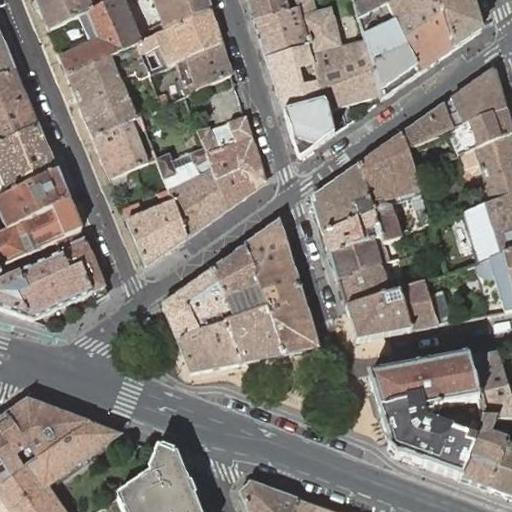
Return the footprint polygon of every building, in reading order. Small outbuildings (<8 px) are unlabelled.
[(87,16),(94,13),(88,0),(50,0),(37,6),(48,34),(83,18),(87,16)] [(143,45),(123,0),(121,0),(108,7),(103,9),(123,55),(137,48),(143,45)] [(211,13),(207,0),(151,0),(164,35),(211,13)] [(246,0),(254,23),(287,14),(289,14),(299,11),(297,6),(288,9),(285,0),(246,0)] [(350,107),(379,99),(379,97),(371,68),(365,48),(364,43),(342,50),(331,11),(317,15),(312,0),(295,0),(297,6),(299,11),(300,18),(304,32),(309,50),(314,67),(319,86),(324,105),(325,105),(327,114),(341,110),(350,107)] [(381,104),(419,76),(416,70),(407,50),(395,24),(387,7),(384,0),(352,0),(355,7),(359,23),(364,43),(365,48),(371,68),(379,97),(379,99),(381,104)] [(434,8),(431,0),(384,0),(387,7),(395,24),(407,50),(416,70),(419,76),(453,52),(439,6),(434,8)] [(480,33),(470,0),(431,0),(434,8),(439,6),(453,52),(480,33)] [(110,61),(123,55),(103,9),(94,13),(87,16),(90,21),(96,36),(99,43),(59,61),(67,80),(110,61)] [(185,62),(221,46),(211,13),(164,35),(143,45),(137,48),(142,59),(162,50),(170,69),(177,66),(179,65),(185,62)] [(266,61),(309,50),(304,32),(293,35),(292,31),(287,14),(254,23),(266,61)] [(0,81),(15,74),(0,39),(0,81)] [(195,94),(232,77),(221,46),(185,62),(190,78),(184,80),(189,97),(195,94)] [(266,61),(284,116),(324,105),(319,86),(314,67),(309,50),(266,61)] [(67,80),(93,142),(130,125),(136,122),(121,86),(110,61),(67,80)] [(185,62),(179,65),(184,80),(190,78),(185,62)] [(0,147),(38,129),(15,74),(0,81),(0,147)] [(492,74),(443,109),(453,135),(457,133),(467,129),(505,112),(494,75),(492,74)] [(300,161),(333,137),(327,114),(325,105),(324,105),(284,116),(297,159),(300,161)] [(443,109),(401,138),(407,154),(448,137),(453,135),(443,109)] [(453,135),(448,137),(458,160),(462,159),(511,136),(511,133),(505,112),(467,129),(457,133),(453,135)] [(204,151),(226,213),(265,185),(245,120),(228,125),(233,139),(236,145),(218,151),(214,141),(211,131),(210,129),(209,129),(205,118),(193,122),(204,151)] [(109,181),(134,172),(148,167),(156,163),(156,162),(152,153),(143,156),(135,136),(144,132),(140,120),(136,122),(130,125),(93,142),(109,181)] [(233,139),(228,125),(211,131),(214,141),(218,151),(236,145),(233,139)] [(0,181),(7,199),(57,175),(38,129),(0,147),(0,181)] [(511,136),(462,159),(478,211),(511,196),(511,136)] [(374,216),(381,240),(383,247),(399,243),(387,201),(409,194),(419,191),(416,179),(407,154),(401,138),(359,168),(374,216)] [(173,205),(186,241),(226,213),(204,151),(190,157),(192,164),(199,182),(168,193),(173,205)] [(156,163),(164,183),(176,179),(173,171),(168,156),(156,162),(156,163)] [(168,193),(199,182),(192,164),(173,171),(176,179),(164,183),(168,193)] [(311,202),(322,238),(374,216),(359,168),(311,202)] [(109,181),(115,195),(140,185),(134,172),(109,181)] [(69,204),(57,175),(7,199),(0,202),(0,234),(47,214),(69,204)] [(146,270),(186,241),(173,205),(168,193),(164,183),(155,186),(159,196),(158,197),(161,206),(164,208),(153,213),(144,217),(142,218),(138,207),(122,214),(127,223),(146,270)] [(423,234),(431,231),(419,191),(409,194),(413,209),(415,209),(423,234)] [(463,218),(478,268),(489,264),(511,255),(511,196),(478,211),(463,218)] [(81,233),(69,204),(47,214),(0,234),(0,269),(13,264),(26,258),(40,252),(56,244),(60,243),(81,233)] [(363,247),(374,243),(381,240),(374,216),(322,238),(328,257),(363,247)] [(277,226),(244,249),(260,292),(264,304),(299,291),(279,226),(277,226)] [(84,240),(81,233),(60,243),(56,244),(59,251),(62,257),(70,275),(80,271),(92,296),(96,305),(108,296),(84,240)] [(336,282),(381,268),(374,243),(363,247),(328,257),(336,282)] [(244,249),(211,273),(225,304),(260,292),(244,249)] [(511,255),(489,264),(505,316),(511,314),(511,255)] [(70,275),(62,257),(20,276),(27,294),(17,298),(28,321),(32,323),(92,296),(80,271),(70,275)] [(398,293),(399,293),(397,288),(389,291),(384,276),(381,268),(336,282),(345,312),(363,307),(399,297),(398,293)] [(225,304),(211,273),(161,308),(191,377),(241,367),(224,328),(233,325),(229,317),(225,304)] [(27,294),(20,276),(3,284),(0,285),(0,310),(28,321),(17,298),(27,294)] [(423,287),(399,293),(398,293),(399,297),(411,334),(437,329),(423,287)] [(268,312),(284,359),(317,352),(318,351),(299,291),(264,304),(268,312)] [(260,292),(225,304),(229,317),(264,304),(260,292)] [(411,334),(399,297),(363,307),(345,312),(356,345),(411,334)] [(229,317),(233,325),(268,312),(264,304),(229,317)] [(224,328),(241,367),(284,359),(268,312),(233,325),(224,328)] [(511,423),(511,407),(507,391),(496,357),(467,363),(482,424),(500,424),(505,424),(511,423)] [(476,403),(467,363),(367,382),(392,456),(408,463),(462,484),(475,446),(424,427),(422,414),(476,403)] [(26,403),(0,422),(0,491),(89,427),(26,403)] [(497,431),(500,424),(482,424),(481,428),(479,435),(489,439),(493,429),(497,431)] [(0,491),(0,498),(9,511),(59,511),(44,490),(119,438),(89,427),(0,491)] [(462,484),(491,494),(507,450),(508,446),(509,439),(502,437),(499,443),(489,439),(479,435),(475,446),(462,484)] [(491,494),(511,502),(511,452),(507,450),(491,494)] [(147,477),(116,500),(120,511),(197,511),(176,459),(156,452),(147,477)] [(246,511),(316,511),(317,511),(299,505),(250,487),(240,497),(246,511)]
